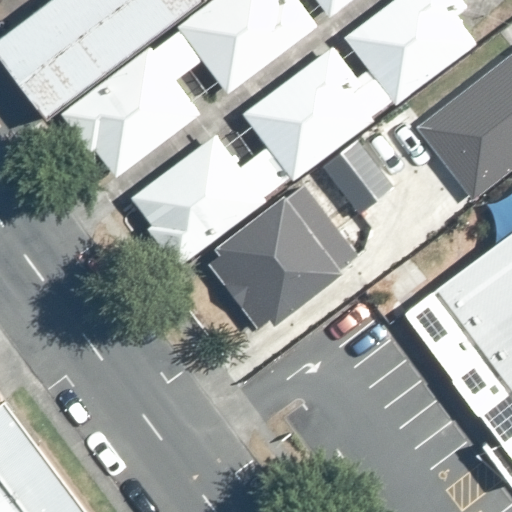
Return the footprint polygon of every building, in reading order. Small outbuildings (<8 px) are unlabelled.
[(0,53),(44,111),(193,0),(44,0),(0,33),(0,53)] [(209,0),(176,25),(227,92),(316,24),(298,0),(209,0)] [(317,0),(328,14),(346,0),(317,0)] [(464,0),(389,0),(343,35),(395,102),(474,41),(454,15),(468,5),(464,0)] [(332,44),(243,112),(292,176),(371,117),(351,91),(362,83),(332,44)] [(200,112),(149,45),(65,109),(116,176),(200,112)] [(511,51),(415,127),(471,198),(511,165),(511,51)] [(215,132),(131,196),(181,262),(265,198),(215,132)] [(301,182),(199,258),(257,335),(359,259),(301,182)] [(511,194),(374,297),(511,480),(511,194)] [(0,511),(89,511),(0,389),(0,511)]
